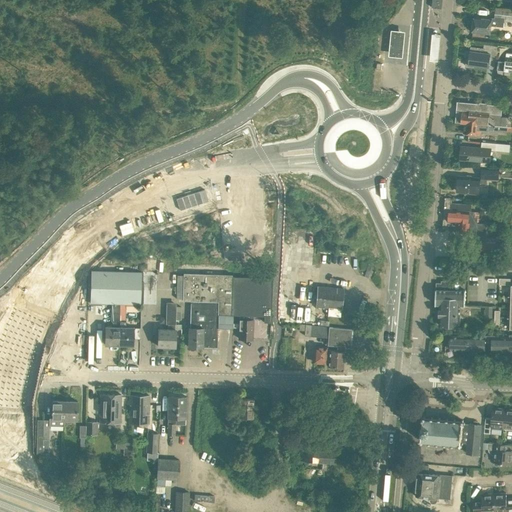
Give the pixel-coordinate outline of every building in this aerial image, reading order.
[(442,8),(442,0),(432,0),(432,7),(442,8)] [(511,21),(511,9),(497,8),(495,19),(475,17),(473,32),(490,34),(491,26),(504,27),(505,20),(511,21)] [(405,31),(391,30),(388,56),(402,57),(405,31)] [(438,61),(440,34),(432,33),(430,60),(438,61)] [(467,55),(466,65),(473,66),(473,65),(489,67),(491,56),(497,57),(498,46),(492,45),(484,44),(484,48),(471,46),(470,56),(467,55)] [(511,53),(507,53),(505,62),(498,61),(497,70),(511,71),(511,53)] [(459,102),(457,122),(466,123),(494,125),(511,126),(511,120),(511,119),(511,116),(509,116),(509,117),(501,116),(502,105),(486,104),(482,104),(465,102),(459,102)] [(511,132),(511,126),(494,125),(466,123),(465,133),(480,134),(480,130),(489,130),(493,130),(511,132)] [(510,144),(482,142),(481,148),(461,146),(460,159),(490,162),(491,150),(510,152),(510,144)] [(482,168),(481,180),(499,181),(499,169),(482,168)] [(457,182),(457,186),(458,187),(457,192),(458,192),(458,191),(478,193),(478,194),(480,179),(479,179),(459,177),(458,181),(457,182)] [(481,209),(493,210),(494,204),(482,202),(481,209)] [(472,205),(445,203),(443,228),(449,229),(449,228),(456,229),(456,231),(460,232),(461,233),(464,234),(466,232),(469,232),(476,233),(475,237),(481,238),(480,253),(498,254),(499,238),(486,238),(487,224),(477,223),(478,218),(479,218),(479,212),(471,211),(472,205)] [(118,333),(119,304),(121,272),(91,271),(90,303),(113,303),(113,327),(105,327),(105,345),(118,345),(118,333)] [(140,304),(141,272),(121,272),(119,304),(125,304),(140,304)] [(231,302),(232,274),(183,273),(183,274),(182,299),(182,303),(188,303),(188,304),(190,304),(190,328),(189,328),(188,347),(209,348),(209,345),(217,346),(218,315),(230,315),(231,302)] [(264,322),(270,322),(272,278),(233,276),(232,315),(239,315),(238,340),(252,340),(253,316),(264,316),(264,322)] [(511,278),(499,278),(499,284),(511,285),(511,296),(511,295),(511,278)] [(452,284),(452,282),(442,281),(442,284),(437,283),(437,289),(436,289),(436,305),(440,305),(461,305),(465,305),(465,290),(454,290),(454,284),(452,284)] [(340,317),(343,289),(318,287),(316,307),(328,308),(327,315),(340,317)] [(133,346),(133,328),(124,327),(125,304),(119,304),(118,333),(118,345),(133,346)] [(180,321),(181,312),(176,312),(176,305),(166,305),(165,324),(167,324),(167,329),(158,329),(158,346),(174,347),(175,330),(174,330),(174,324),(175,324),(175,320),(180,321)] [(460,326),(461,305),(440,305),(439,325),(460,326)] [(328,338),(329,327),(305,325),(304,336),(328,338)] [(350,348),(352,329),(329,327),(328,338),(327,346),(337,347),(336,351),(330,351),(330,350),(327,350),(330,350),(328,363),(328,367),(329,367),(330,368),(333,368),(334,367),(343,368),(344,348),(350,348)] [(449,341),(449,344),(451,346),(451,349),(484,350),(485,343),(488,343),(488,336),(485,336),(485,337),(451,336),(451,339),(449,341)] [(488,336),(488,343),(492,343),(492,351),(511,351),(511,337),(492,337),(492,336),(488,336)] [(328,363),(330,350),(327,350),(327,348),(314,347),(313,362),(325,363),(325,362),(328,363)] [(120,423),(121,395),(100,394),(99,422),(120,423)] [(148,424),(149,396),(129,395),(129,423),(148,424)] [(185,418),(186,397),(168,396),(167,434),(175,434),(175,418),(185,418)] [(253,417),(253,399),(240,399),(239,420),(245,420),(245,417),(253,417)] [(64,419),(64,401),(52,401),(51,419),(49,418),(49,420),(43,420),(43,428),(42,440),(43,440),(49,440),(49,426),(64,426),(64,419)] [(77,420),(77,402),(64,401),(64,419),(77,420)] [(503,428),(504,408),(492,407),(491,427),(503,428)] [(511,409),(504,408),(503,428),(511,428),(511,409)] [(425,418),(425,416),(423,416),(423,418),(421,418),(421,420),(423,420),(421,438),(419,438),(419,440),(421,440),(421,442),(423,442),(423,440),(429,440),(429,442),(430,442),(430,441),(436,441),(436,443),(438,443),(438,441),(444,442),(444,444),(446,444),(446,442),(452,442),(452,444),(453,444),(454,443),(459,443),(459,445),(461,445),(461,443),(463,444),(463,442),(467,443),(466,453),(479,454),(481,425),(477,424),(477,421),(474,421),(473,424),(469,424),(465,424),(465,422),(463,422),(463,420),(462,420),(462,422),(456,421),(456,419),(454,419),(454,421),(448,421),(448,419),(446,418),(446,420),(440,420),(440,418),(438,418),(438,419),(433,419),(433,417),(431,417),(430,419),(425,418)] [(96,434),(97,423),(86,422),(86,434),(96,434)] [(131,437),(131,433),(127,433),(127,437),(116,436),(116,449),(124,449),(124,455),(132,455),(132,437),(131,437)] [(147,433),(146,452),(158,453),(159,433),(147,433)] [(511,463),(511,451),(501,450),(501,444),(488,443),(487,449),(488,449),(488,451),(491,455),(493,455),(493,462),(494,462),(494,464),(495,465),(497,466),(499,464),(499,463),(511,463)] [(299,460),(334,463),(335,451),(300,449),(299,460)] [(158,458),(156,479),(154,511),(159,511),(161,492),(162,487),(165,487),(165,485),(170,486),(171,480),(178,480),(180,460),(158,458)] [(419,465),(418,472),(428,473),(429,466),(419,465)] [(450,499),(451,486),(452,476),(428,473),(418,472),(417,487),(414,488),(414,492),(416,494),(416,495),(430,497),(430,499),(430,500),(432,502),(433,503),(435,502),(437,501),(437,499),(438,497),(450,499)] [(188,511),(189,491),(175,491),(175,511),(188,511)] [(506,492),(493,493),(494,511),(511,511),(511,504),(507,505),(506,492)] [(482,506),(474,507),(474,511),(494,511),(493,493),(481,494),(482,506)]
